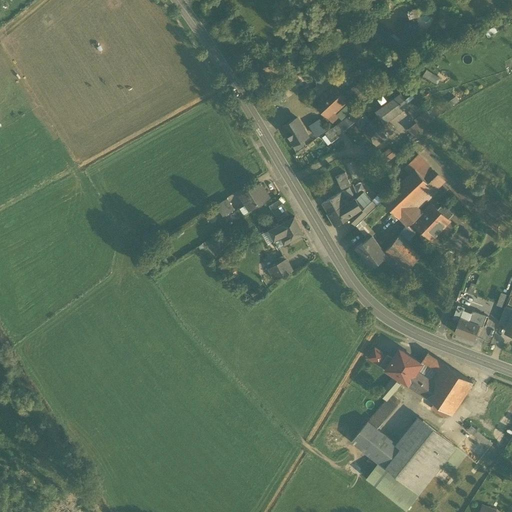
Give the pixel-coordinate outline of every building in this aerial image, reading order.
[(494,26),(484,31),(488,37),(497,31),(494,26)] [(441,78),(427,69),(423,75),(437,84),(441,78)] [(351,94),(358,104),(373,93),(364,80),(360,83),(362,86),(351,94)] [(313,104),(329,119),(335,113),(348,102),(349,101),(333,85),(313,104)] [(413,93),(404,100),(408,105),(415,100),(416,100),(417,98),(413,93)] [(378,116),(370,122),(384,139),(393,132),(385,123),(405,108),(408,105),(404,100),(400,94),(375,112),(378,116)] [(456,96),(449,101),(452,105),(459,101),(456,96)] [(415,100),(408,105),(405,108),(414,120),(414,119),(424,112),(416,100),(415,100)] [(335,113),(340,118),(341,120),(354,109),(348,102),(335,113)] [(338,124),(343,130),(354,122),(353,120),(354,119),(362,113),(359,108),(338,124)] [(424,112),(414,119),(416,122),(422,130),(431,120),(424,112)] [(329,119),(334,124),(334,123),(340,118),(335,113),(329,119)] [(356,122),(362,129),(370,122),(362,113),(354,119),(356,122)] [(294,144),(294,145),(303,140),(308,136),(297,117),(283,126),(294,144)] [(313,122),(320,135),(327,130),(320,118),(313,122)] [(384,139),(370,122),(362,129),(376,145),(384,139)] [(422,130),(416,122),(407,129),(416,137),(422,130)] [(343,130),(338,124),(325,134),(332,142),(339,136),(338,135),(343,130)] [(328,145),(332,142),(325,134),(321,137),(328,145)] [(292,145),(296,152),(306,145),(303,140),(294,145),(294,144),(292,145)] [(405,168),(410,174),(416,169),(437,191),(445,183),(424,161),(418,155),(405,168)] [(358,177),(351,162),(346,164),(352,179),(358,177)] [(427,200),(437,191),(416,169),(410,174),(383,200),(404,222),(419,208),(427,200)] [(335,176),(341,190),(351,186),(345,172),(335,176)] [(250,189),(252,192),(258,202),(269,196),(260,182),(250,189)] [(353,186),(357,193),(365,190),(362,183),(353,186)] [(340,193),(344,201),(354,195),(349,188),(340,193)] [(358,196),(355,198),(362,208),(357,211),(360,214),(370,204),(370,203),(373,200),(364,191),(358,196)] [(259,203),(258,202),(252,192),(243,197),(247,203),(250,209),(252,208),(259,203)] [(322,203),(328,213),(335,208),(336,209),(346,204),(344,201),(340,193),(322,203)] [(370,204),(374,208),(383,200),(378,195),(373,200),(370,203),(370,204)] [(216,205),(223,216),(235,209),(228,198),(216,205)] [(349,216),(357,211),(362,208),(355,198),(346,204),(336,209),(335,208),(328,213),(335,225),(349,216)] [(253,210),(252,208),(250,209),(247,203),(239,208),(244,216),(253,210)] [(349,216),(357,224),(363,218),(374,208),(370,204),(360,214),(357,211),(349,216)] [(420,228),(432,238),(449,220),(448,219),(438,209),(433,205),(424,214),(416,223),(420,228)] [(438,209),(448,219),(454,213),(446,205),(441,205),(438,209)] [(237,220),(244,216),(239,208),(233,212),(237,220)] [(404,222),(408,226),(415,233),(420,228),(416,223),(424,214),(419,208),(404,222)] [(275,239),(278,246),(290,240),(303,233),(295,216),(269,229),(275,239)] [(356,225),(368,238),(372,235),(376,232),(363,218),(357,224),(356,225)] [(408,226),(402,232),(410,239),(415,233),(408,226)] [(268,243),(275,239),(269,229),(262,233),(268,243)] [(424,251),(410,239),(402,232),(385,251),(387,256),(383,259),(402,276),(424,251)] [(356,248),(371,268),(383,259),(387,256),(385,251),(372,235),(368,238),(368,239),(356,248)] [(269,267),(276,280),(293,270),(286,258),(269,267)] [(502,307),(507,294),(501,292),(496,304),(502,307)] [(453,318),(459,321),(460,318),(461,318),(464,310),(465,308),(458,305),(453,318)] [(499,323),(508,326),(511,315),(511,308),(506,306),(505,306),(499,323)] [(468,321),(471,313),(464,310),(461,318),(468,321)] [(471,313),(468,321),(480,325),(483,326),(487,316),(472,310),(471,313)] [(474,340),(480,325),(468,321),(461,318),(460,318),(459,321),(455,333),(474,340)] [(386,355),(375,347),(368,357),(380,365),(386,355)] [(392,359),(386,369),(408,383),(417,370),(422,363),(402,350),(395,361),(392,359)] [(424,358),(431,363),(436,357),(428,352),(424,358)] [(386,355),(380,365),(386,369),(392,359),(394,357),(387,353),(386,355)] [(473,382),(436,357),(431,363),(442,371),(434,382),(425,395),(435,401),(449,411),(452,413),(473,382)] [(424,363),(418,371),(431,380),(437,371),(424,363)] [(408,383),(425,395),(434,382),(431,380),(418,371),(417,370),(408,383)] [(379,394),(386,400),(392,394),(401,384),(392,377),(379,394)] [(400,401),(392,394),(386,400),(369,421),(378,428),(400,401)] [(445,417),(449,411),(435,401),(431,407),(445,417)] [(418,415),(396,442),(402,447),(424,420),(418,415)] [(352,441),(376,460),(392,439),(378,428),(369,421),(368,420),(352,441)] [(386,467),(406,484),(444,436),(424,420),(402,447),(386,467)] [(466,431),(489,448),(493,442),(471,425),(466,431)] [(420,495),(442,467),(457,447),(444,436),(406,484),(420,495)] [(396,442),(392,439),(376,460),(380,463),(386,467),(402,447),(396,442)] [(467,454),(457,447),(442,467),(451,474),(467,454)] [(368,479),(407,510),(420,495),(406,484),(386,467),(380,463),(368,479)]
